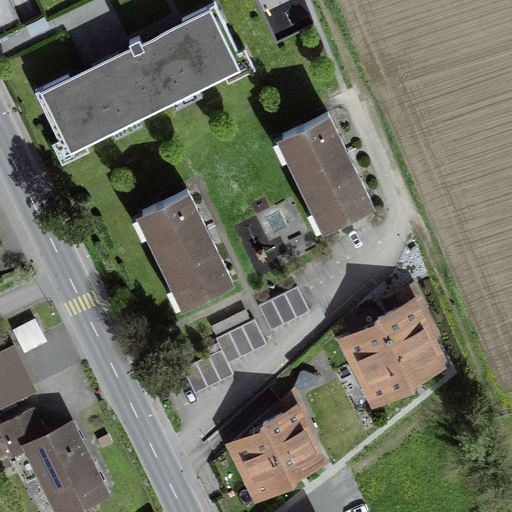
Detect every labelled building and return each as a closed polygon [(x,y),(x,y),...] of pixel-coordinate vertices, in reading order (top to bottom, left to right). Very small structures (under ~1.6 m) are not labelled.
[(28,89),(57,150),(233,66),(204,5),(104,53),(28,89)] [(378,201),(331,106),(275,134),(323,228),(378,201)] [(182,305),(235,279),(189,184),(136,210),(182,305)] [(270,332),(308,313),(295,287),(257,305),(270,332)] [(414,381),(452,363),(417,291),(374,311),(377,317),(340,335),(374,407),(417,387),(414,381)] [(222,347),(183,364),(194,389),(234,372),(229,360),(266,344),(255,319),(217,336),(222,347)] [(38,334),(0,350),(0,409),(0,410),(38,393),(25,363),(47,353),(38,334)] [(266,416),(228,434),(259,498),(303,477),(300,470),(330,456),(298,391),(262,409),(266,416)] [(62,511),(105,490),(71,422),(46,435),(32,407),(1,423),(16,453),(30,447),(62,511)] [(0,437),(0,458),(9,455),(0,437)]
